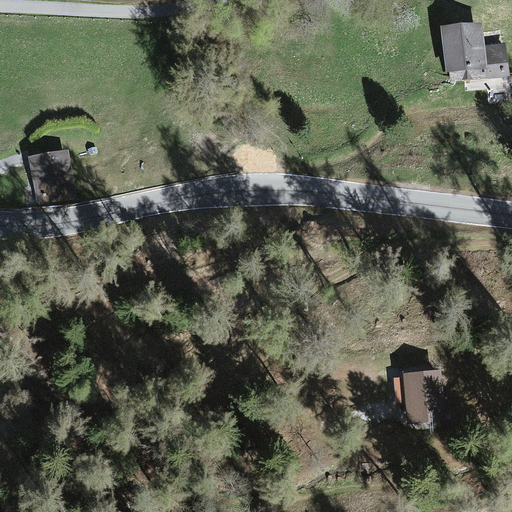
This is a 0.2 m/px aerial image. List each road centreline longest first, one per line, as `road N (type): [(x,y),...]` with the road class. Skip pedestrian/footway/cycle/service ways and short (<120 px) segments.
road 1 (unclassified): [(0,223),(249,190),(511,214)]
road 2 (track): [(0,11),(98,16),(204,10),(235,0)]
